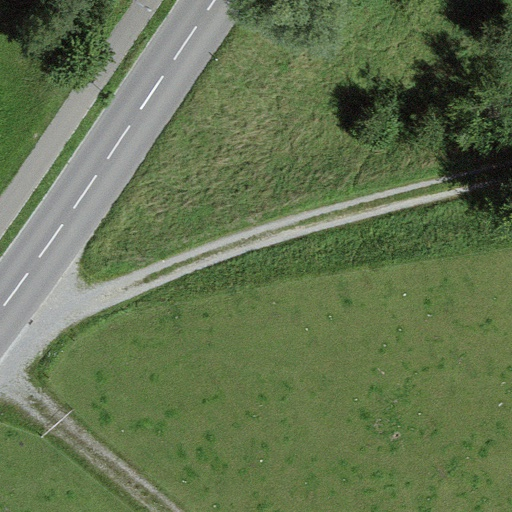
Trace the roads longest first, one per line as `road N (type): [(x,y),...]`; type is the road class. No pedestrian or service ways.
road 1 (track): [(511,171),(266,229),(0,342)]
road 2 (unclassified): [(0,314),(218,0)]
road 3 (track): [(0,378),(160,511)]
